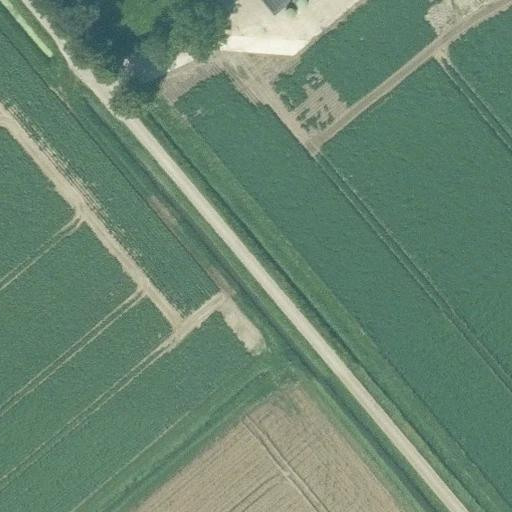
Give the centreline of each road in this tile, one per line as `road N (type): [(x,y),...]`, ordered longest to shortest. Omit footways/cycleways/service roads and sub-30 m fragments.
road 1 (unclassified): [(94,85),(454,511)]
road 2 (unclassified): [(290,0),(94,85)]
